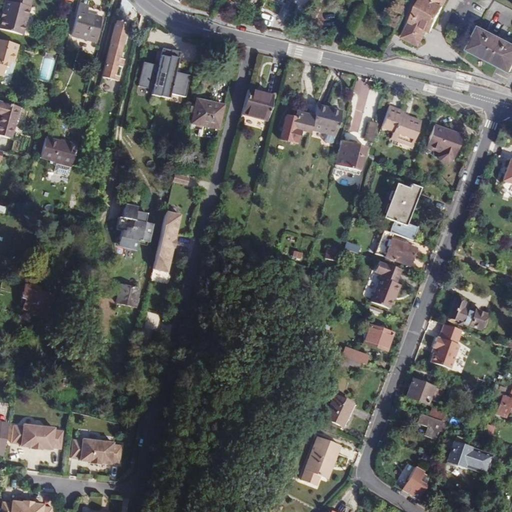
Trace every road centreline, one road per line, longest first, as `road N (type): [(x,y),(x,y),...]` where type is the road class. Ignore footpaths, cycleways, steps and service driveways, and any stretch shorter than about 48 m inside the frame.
road 1 (residential): [(253,42),(139,484),(113,492),(0,473)]
road 2 (residential): [(418,511),(369,482),(369,443),(497,102)]
road 3 (tertiary): [(253,42),(497,102)]
road 4 (unknown): [(147,2),(109,216)]
